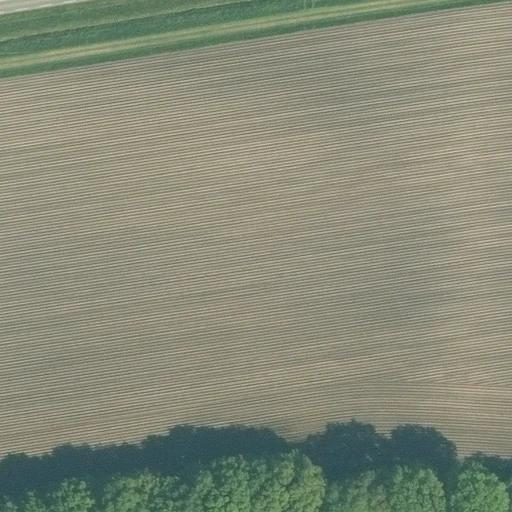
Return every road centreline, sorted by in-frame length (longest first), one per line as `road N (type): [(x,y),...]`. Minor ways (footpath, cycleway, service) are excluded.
road 1 (track): [(0,66),(451,0)]
road 2 (track): [(135,511),(323,482),(511,498)]
